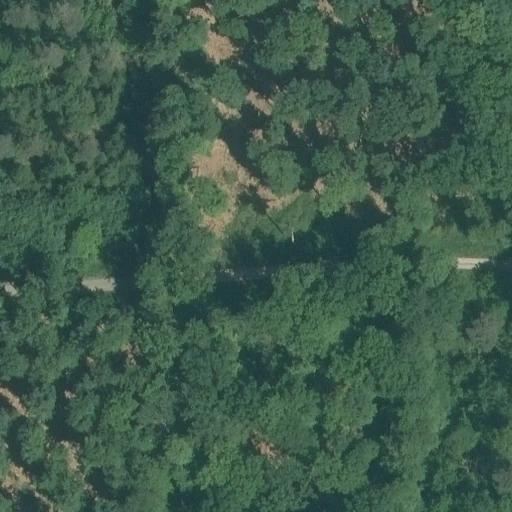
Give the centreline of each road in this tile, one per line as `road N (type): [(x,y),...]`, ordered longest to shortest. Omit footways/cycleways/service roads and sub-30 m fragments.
road 1 (track): [(0,295),(440,262),(511,266)]
road 2 (track): [(167,0),(167,281)]
